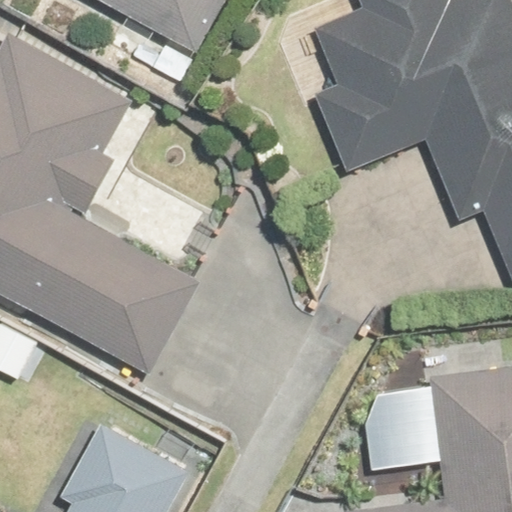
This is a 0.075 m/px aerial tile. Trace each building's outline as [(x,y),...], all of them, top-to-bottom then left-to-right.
[(107,0),(202,50),(229,0),(107,0)] [(498,215),(511,248),(511,0),(366,0),(373,18),(329,36),(345,74),(313,88),(352,182),(439,145),(472,226),(498,215)] [(148,115),(0,34),(0,289),(154,373),(203,282),(91,221),(148,115)] [(48,343),(6,320),(0,330),(0,371),(25,385),(48,343)] [(511,511),(511,364),(437,375),(454,501),(376,511),(511,511)] [(177,511),(197,474),(107,426),(69,498),(81,504),(76,511),(177,511)]
